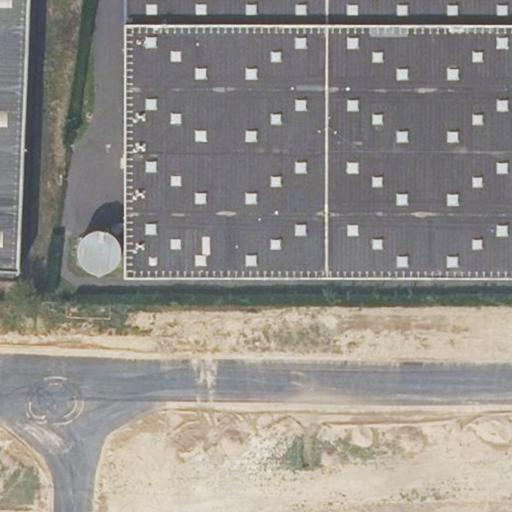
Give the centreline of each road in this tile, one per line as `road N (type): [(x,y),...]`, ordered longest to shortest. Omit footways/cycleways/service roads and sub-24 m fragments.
road 1 (tertiary): [(511,389),(76,389)]
road 2 (unclassified): [(76,389),(68,511)]
